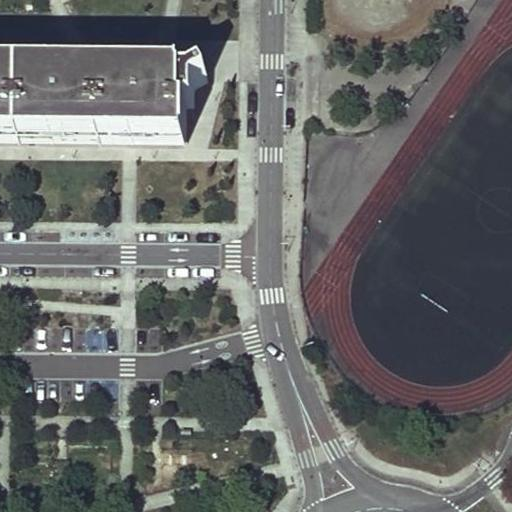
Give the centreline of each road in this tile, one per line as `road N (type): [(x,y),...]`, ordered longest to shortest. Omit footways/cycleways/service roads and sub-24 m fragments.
road 1 (residential): [(269,257),(0,252)]
road 2 (residential): [(269,257),(272,0)]
road 3 (residential): [(395,508),(348,472),(291,380)]
road 4 (residential): [(291,380),(311,511)]
road 5 (residential): [(291,380),(269,257)]
